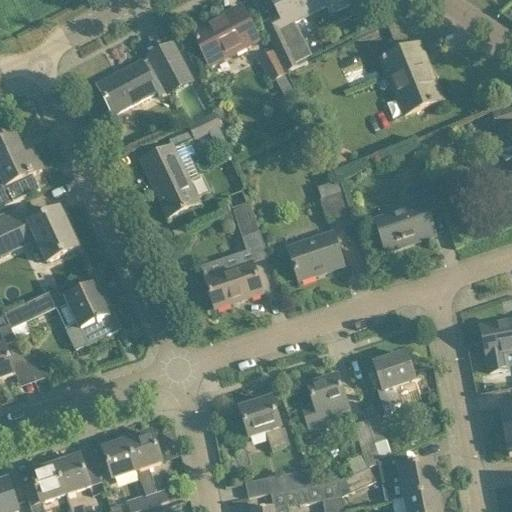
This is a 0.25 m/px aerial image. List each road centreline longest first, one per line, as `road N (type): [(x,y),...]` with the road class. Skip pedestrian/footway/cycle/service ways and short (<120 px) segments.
road 1 (residential): [(180,368),(36,54)]
road 2 (residential): [(180,368),(436,283)]
road 3 (residential): [(479,511),(436,283)]
road 4 (residential): [(0,430),(180,368)]
road 5 (residential): [(210,511),(180,368)]
